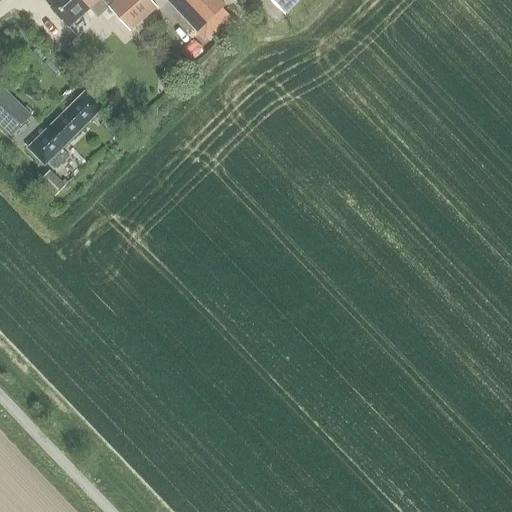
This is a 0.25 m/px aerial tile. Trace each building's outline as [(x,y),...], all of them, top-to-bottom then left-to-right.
[(157,6),(151,0),(44,0),(68,27),(98,0),(102,0),(130,31),(157,6)] [(220,0),(207,12),(195,0),(171,0),(168,3),(197,33),(231,0),(220,0)] [(163,88),(175,88),(176,66),(164,66),(163,88)] [(31,115),(2,87),(0,88),(0,125),(11,136),(31,115)] [(45,165),(101,109),(84,92),(28,148),(45,165)] [(54,169),(67,156),(61,149),(47,162),(54,169)] [(65,185),(49,171),(38,182),(54,197),(65,185)]
